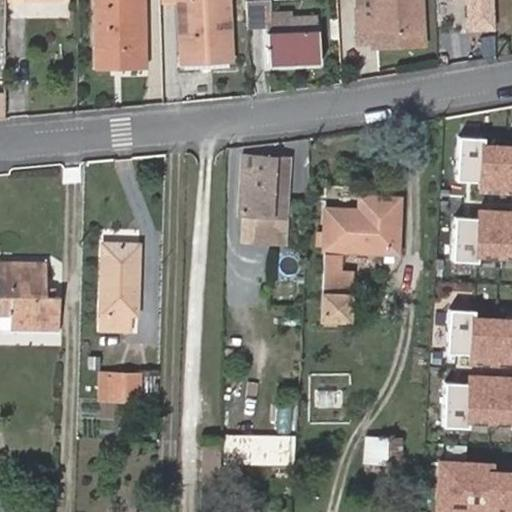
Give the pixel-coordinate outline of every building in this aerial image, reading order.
[(113,53),(144,52),(143,0),(98,0),(99,64),(114,63),(113,53)] [(184,0),(186,58),(228,56),(226,0),(184,0)] [(273,0),(249,0),(252,27),(275,25),(273,0)] [(377,42),(377,40),(377,35),(421,31),(418,0),(374,0),(375,6),(356,7),(359,43),(377,42)] [(491,0),(466,0),(467,31),(492,31),(491,0)] [(270,65),(294,64),(294,57),(321,56),(319,17),(295,18),(296,30),(269,32),(270,65)] [(421,31),(377,35),(377,40),(377,42),(378,49),(421,45),(421,31)] [(145,62),(144,52),(113,53),(114,63),(145,62)] [(229,68),(228,56),(186,58),(187,69),(229,68)] [(458,136),(455,180),(478,182),(478,189),(511,191),(511,147),(481,145),(481,138),(458,136)] [(273,157),(242,154),(238,215),(244,215),(242,241),(272,244),(273,218),(268,217),(273,157)] [(292,159),(273,157),(268,217),(273,218),(272,244),(286,244),(292,159)] [(340,271),(340,251),(397,253),(400,198),(359,197),(357,210),(326,208),(322,319),(350,320),(351,272),(340,271)] [(477,218),(454,217),(451,261),(474,262),(475,254),(511,256),(511,212),(477,210),(477,218)] [(130,313),(136,314),(137,245),(103,245),(101,329),(129,330),(130,313)] [(233,245),(228,302),(264,305),(269,248),(233,245)] [(0,326),(2,328),(12,329),(58,329),(58,300),(44,300),(44,293),(45,264),(0,262),(0,326)] [(449,309),(446,353),(469,354),(469,362),(511,364),(511,320),(471,318),(472,310),(449,309)] [(139,374),(99,373),(99,398),(139,399),(139,374)] [(280,374),(273,383),(279,388),(287,378),(280,374)] [(468,383),(444,382),(442,426),(466,427),(466,420),(511,422),(511,378),(468,376),(468,383)] [(272,433),(232,433),(232,463),(272,463),(272,433)] [(402,463),(403,438),(366,437),(365,469),(402,470),(402,463)] [(202,445),(201,481),(221,482),(222,445),(202,445)] [(438,461),(436,511),(449,511),(464,511),(465,507),(486,508),(485,511),(511,511),(511,473),(490,472),(491,464),(438,461)] [(0,511),(8,511),(9,491),(0,491),(0,511)]
